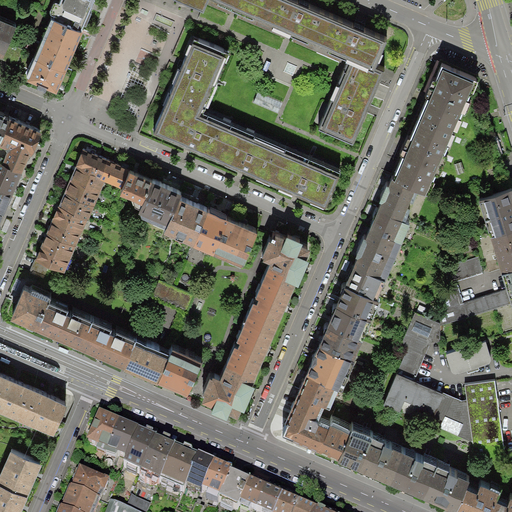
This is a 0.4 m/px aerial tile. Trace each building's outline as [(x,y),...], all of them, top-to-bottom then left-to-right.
[(54,17),(80,29),(82,23),(85,24),(90,11),(88,10),(89,8),(92,0),(58,0),(52,16),(54,17)] [(216,0),(215,1),(252,17),(253,14),(262,18),(261,18),(262,19),(270,0),(216,0)] [(270,0),(262,19),(263,19),(272,22),(271,25),(307,41),(308,38),(317,42),(316,42),(317,43),(330,14),(307,4),(309,1),(307,0),(270,0)] [(372,62),(369,61),(375,49),(380,51),(386,38),(362,28),(364,24),(360,23),(354,20),(353,24),(330,14),(317,43),(318,43),(319,42),(327,46),(326,49),(352,60),(355,56),(371,63),(372,62)] [(79,31),(80,29),(54,17),(45,37),(71,49),(73,45),(76,38),(77,38),(80,32),(79,31)] [(0,21),(0,51),(2,52),(6,43),(12,27),(2,23),(2,22),(0,21)] [(63,68),(64,66),(65,66),(66,64),(68,60),(67,59),(71,49),(45,37),(37,57),(63,68)] [(209,91),(205,89),(209,81),(212,83),(222,60),(219,59),(222,50),(223,51),(223,49),(198,38),(197,39),(198,40),(194,48),(191,47),(189,53),(186,52),(182,61),(179,60),(177,63),(176,66),(179,67),(179,68),(182,69),(179,76),(182,77),(178,85),(173,82),(169,92),(172,93),(199,105),(202,106),(209,91)] [(0,58),(15,65),(22,50),(6,43),(2,52),(0,56),(0,58)] [(383,68),(371,63),(355,56),(352,60),(348,70),(343,68),(327,104),(332,106),(327,118),(323,117),(324,116),(322,115),(317,127),(351,142),(366,107),(383,68)] [(58,83),(60,79),(59,79),(59,78),(63,68),(37,57),(32,69),(28,67),(25,73),(29,75),(28,77),(38,81),(36,85),(43,88),(45,84),(54,88),(55,86),(56,86),(57,86),(58,83)] [(475,77),(441,62),(430,86),(419,111),(453,126),(426,190),(457,203),(479,197),(510,187),(497,148),(492,130),(486,111),(479,90),(475,77)] [(202,149),(207,151),(208,148),(217,152),(227,127),(219,124),(221,121),(205,114),(205,116),(204,116),(203,117),(195,113),(199,105),(172,93),(169,99),(168,99),(168,100),(171,101),(168,109),(162,107),(154,126),(155,126),(156,125),(170,132),(168,137),(186,145),(184,148),(187,149),(190,151),(191,147),(200,151),(202,149)] [(426,190),(453,126),(419,111),(405,143),(392,175),(417,186),(426,190)] [(0,160),(19,169),(24,158),(28,150),(30,151),(39,130),(8,117),(0,134),(0,160)] [(233,162),(239,165),(238,167),(239,168),(237,171),(241,173),(243,174),(245,170),(255,175),(256,172),(262,174),(263,172),(271,175),(282,151),(274,147),(275,144),(252,134),(251,137),(243,134),(244,131),(229,124),(227,127),(217,152),(214,157),(224,161),(226,156),(234,159),(233,162)] [(326,200),(337,174),(336,173),(336,174),(328,170),(329,167),(306,158),(305,161),(297,157),(298,154),(283,148),(282,151),(271,175),(269,181),(278,185),(280,179),(288,183),(287,185),(293,188),(292,191),(293,191),(292,195),(295,196),(298,197),(299,194),(309,198),(310,195),(316,198),(317,195),(325,199),(326,200)] [(82,149),(75,165),(76,165),(99,175),(105,159),(89,152),(82,149)] [(112,180),(111,181),(121,185),(128,169),(113,163),(105,159),(99,175),(104,177),(112,180)] [(0,187),(9,192),(11,188),(16,177),(21,175),(19,170),(19,169),(0,160),(0,187)] [(104,177),(99,175),(76,165),(71,175),(70,179),(94,189),(97,182),(101,184),(104,177)] [(121,185),(120,189),(142,198),(151,179),(135,172),(128,169),(121,185)] [(381,199),(378,207),(403,217),(403,218),(404,216),(401,214),(413,186),(416,188),(417,186),(392,175),(388,183),(386,182),(381,194),(379,198),(381,199)] [(64,192),(92,204),(98,191),(94,189),(70,179),(66,188),(64,192)] [(167,220),(177,196),(179,191),(169,187),(170,183),(162,180),(161,183),(159,183),(151,179),(142,198),(138,207),(151,213),(149,217),(152,218),(154,214),(167,220)] [(0,211),(1,211),(3,208),(5,201),(8,202),(11,195),(9,194),(9,192),(0,187),(0,211)] [(511,194),(510,187),(479,197),(480,199),(483,198),(486,208),(483,209),(486,219),(490,218),(493,229),(489,230),(490,232),(511,225),(511,194)] [(82,216),(83,216),(86,209),(89,211),(92,204),(64,192),(60,202),(58,206),(82,216)] [(197,200),(189,196),(188,200),(186,200),(177,196),(167,220),(165,224),(178,230),(176,234),(179,235),(180,231),(194,237),(206,208),(196,204),(197,200)] [(58,206),(54,215),(52,219),(77,229),(82,216),(58,206)] [(399,225),(403,217),(378,207),(377,209),(375,208),(372,216),(374,216),(371,222),(369,226),(395,237),(399,239),(400,237),(397,236),(402,226),(399,225)] [(206,208),(194,237),(192,241),(212,250),(214,245),(226,217),(212,210),(206,208)] [(242,257),(240,262),(241,262),(256,230),(244,225),(246,221),(238,218),(236,221),(233,220),(226,217),(214,245),(227,251),(225,255),(228,257),(230,252),(242,257)] [(77,229),(52,219),(49,228),(47,232),(71,243),(77,229)] [(505,267),(511,264),(511,225),(490,232),(491,235),(494,234),(497,243),(494,244),(497,255),(501,254),(504,265),(501,266),(501,268),(505,267)] [(369,226),(365,236),(363,235),(357,248),(355,253),(358,254),(354,263),(378,274),(379,274),(383,265),(385,265),(388,257),(391,259),(392,256),(389,255),(392,247),(391,247),(395,237),(369,226)] [(260,230),(256,228),(256,230),(241,262),(241,264),(250,268),(265,232),(260,230)] [(71,243),(47,232),(42,242),(41,245),(65,256),(71,243)] [(271,234),(273,235),(264,255),(274,259),(267,273),(264,271),(263,273),(290,285),(294,276),(296,277),(298,272),(305,256),(302,255),(306,246),(297,242),(298,238),(287,233),(285,237),(274,232),(274,233),(272,232),(271,234)] [(35,259),(48,264),(60,269),(65,256),(41,245),(36,256),(35,259)] [(511,302),(508,290),(508,289),(462,303),(455,281),(482,272),(477,257),(447,267),(444,284),(452,282),(452,284),(447,286),(447,288),(444,288),(438,323),(438,326),(511,302)] [(29,273),(42,278),(48,264),(35,259),(29,273)] [(354,263),(353,265),(351,264),(347,272),(349,273),(347,277),(345,282),(372,294),(377,283),(375,282),(378,274),(354,263)] [(290,285),(263,273),(262,275),(266,277),(249,316),(245,315),(244,317),(271,328),(278,312),(290,285)] [(152,295),(186,310),(192,295),(158,280),(152,295)] [(373,306),(369,304),(373,295),(372,294),(345,282),(345,284),(344,284),(343,284),(342,284),(341,285),(340,286),(340,287),(340,288),(340,289),(340,290),(341,291),(339,297),(337,302),(365,314),(369,316),(373,306)] [(36,324),(47,298),(49,293),(47,292),(46,296),(23,286),(19,297),(16,296),(13,302),(16,304),(15,305),(11,314),(25,319),(24,320),(26,324),(31,326),(35,325),(35,324),(36,324)] [(89,316),(87,319),(48,302),(49,299),(47,298),(36,324),(54,332),(79,343),(91,316),(89,316)] [(365,314),(337,302),(336,303),(335,303),(334,303),(333,304),(332,305),(332,306),(331,307),(331,308),(331,309),(332,310),(333,311),(330,317),(328,322),(356,334),(360,336),(361,334),(357,332),(365,314)] [(407,348),(383,403),(472,442),(466,400),(453,401),(411,383),(429,342),(439,341),(438,326),(438,323),(414,312),(400,345),(407,348)] [(123,362),(132,341),(134,335),(132,334),(131,338),(91,321),(93,317),(91,316),(79,343),(100,352),(123,362)] [(226,358),(225,360),(252,372),(258,358),(271,328),(244,317),(243,319),(247,320),(230,360),(226,358)] [(323,327),(323,328),(323,330),(324,331),(322,336),(319,342),(349,355),(352,356),(353,354),(349,352),(356,334),(328,322),(328,323),(326,323),(325,323),(324,324),(324,325),(323,326),(323,327)] [(145,374),(146,372),(157,377),(169,350),(145,340),(143,343),(139,341),(138,343),(132,341),(123,362),(134,367),(133,369),(136,370),(145,374)] [(465,369),(466,370),(477,366),(477,365),(487,362),(488,361),(489,360),(489,358),(489,357),(486,345),(484,340),(445,353),(450,369),(451,370),(452,371),(453,371),(454,372),(455,372),(465,369)] [(311,362),(307,371),(333,382),(337,383),(342,370),(346,372),(347,369),(344,367),(349,355),(319,342),(315,352),(314,352),(311,360),(312,360),(311,362)] [(201,356),(171,344),(169,350),(157,377),(166,380),(168,381),(166,385),(174,388),(176,385),(187,389),(201,356)] [(248,380),(252,372),(225,360),(225,362),(228,364),(222,378),(213,374),(203,396),(214,401),(213,405),(224,410),(226,406),(235,410),(239,401),(242,402),(242,401),(251,381),(248,380)] [(326,399),(333,382),(307,371),(301,385),(299,390),(323,401),(328,403),(329,401),(326,399)] [(0,404),(14,411),(16,408),(22,411),(32,386),(8,376),(0,372),(0,404)] [(494,380),(464,384),(466,400),(472,442),(474,460),(504,458),(497,408),(494,380)] [(32,386),(22,411),(28,413),(27,416),(47,425),(48,422),(55,425),(65,401),(44,391),(32,386)] [(323,401),(299,390),(286,420),(281,430),(303,440),(318,446),(327,424),(316,419),(317,418),(316,415),(317,415),(323,401)] [(92,434),(88,442),(108,451),(119,424),(100,415),(92,434)] [(337,454),(349,428),(329,420),(327,424),(318,446),(323,448),(337,454)] [(119,424),(108,451),(127,459),(139,432),(124,426),(119,424)] [(337,454),(339,455),(339,456),(340,458),(340,459),(341,459),(342,460),(343,460),(344,460),(345,460),(346,459),(347,458),(349,460),(357,463),(368,437),(371,431),(369,430),(367,434),(350,426),(349,428),(337,454)] [(139,432),(127,459),(124,467),(141,474),(156,439),(152,437),(153,434),(147,432),(145,435),(143,434),(139,432)] [(368,437),(357,463),(367,467),(390,477),(402,448),(400,447),(399,450),(390,447),(391,443),(382,439),(380,443),(368,437)] [(126,508),(134,511),(146,511),(160,482),(175,447),(169,445),(170,441),(164,438),(162,442),(161,441),(156,439),(141,474),(126,508)] [(175,447),(160,482),(183,492),(186,485),(198,458),(192,455),(192,454),(191,451),(184,448),(183,451),(180,450),(175,447)] [(402,448),(390,477),(400,481),(422,491),(433,465),(421,460),(423,457),(413,452),(412,456),(403,452),(404,449),(402,448)] [(1,475),(3,476),(1,483),(25,493),(29,485),(40,460),(15,449),(12,456),(9,455),(1,475)] [(198,457),(198,458),(186,485),(201,492),(202,489),(213,464),(213,463),(202,458),(198,457)] [(218,502),(219,502),(231,472),(216,465),(213,464),(202,489),(208,492),(206,498),(217,503),(218,502)] [(433,465),(422,491),(433,496),(455,505),(464,483),(467,476),(466,475),(464,479),(455,475),(457,471),(447,467),(445,471),(433,465)] [(73,484),(72,489),(96,499),(100,490),(104,492),(108,482),(80,469),(79,471),(76,470),(73,478),(76,479),(73,484)] [(235,473),(231,472),(219,502),(237,510),(240,503),(250,480),(235,473)] [(250,480),(240,503),(256,510),(266,487),(253,481),(250,480)] [(464,483),(455,505),(462,508),(464,509),(464,510),(468,511),(487,511),(494,496),(498,488),(479,480),(475,488),(464,483)] [(17,511),(25,493),(1,483),(0,484),(0,511),(17,511)] [(266,487),(256,510),(261,511),(275,511),(283,494),(270,488),(266,487)] [(72,489),(71,488),(64,504),(62,509),(69,511),(90,511),(96,499),(72,489)] [(511,511),(511,494),(509,493),(505,501),(494,496),(487,511),(511,511)] [(294,511),(299,501),(286,496),(283,494),(275,511),(294,511)] [(134,511),(126,508),(110,501),(105,511),(134,511)] [(303,503),(299,501),(294,511),(314,511),(316,509),(303,503)]
